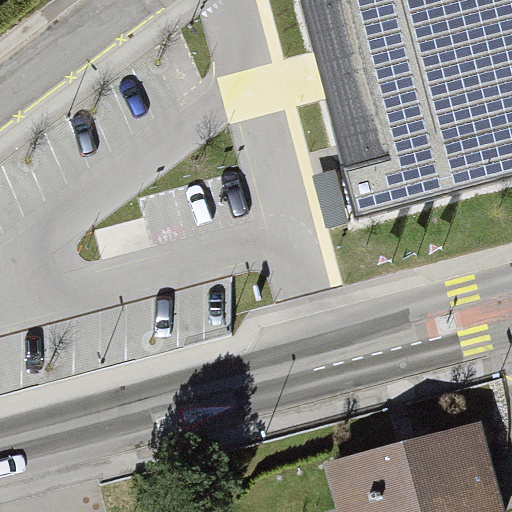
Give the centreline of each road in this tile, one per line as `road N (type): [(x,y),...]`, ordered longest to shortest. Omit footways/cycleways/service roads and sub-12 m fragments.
road 1 (secondary): [(0,452),(511,318)]
road 2 (tertiary): [(0,87),(117,0)]
